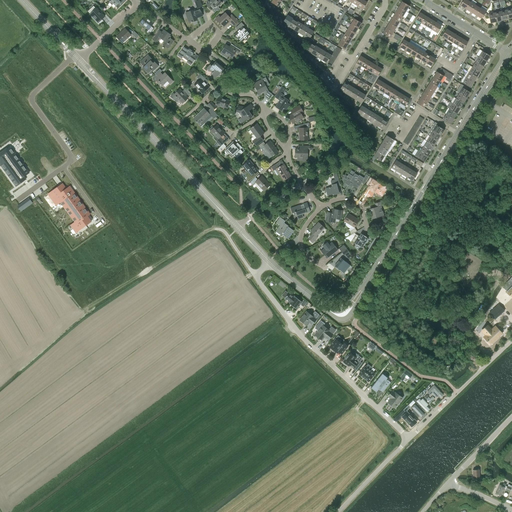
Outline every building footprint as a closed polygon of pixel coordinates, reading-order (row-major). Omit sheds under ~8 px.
[(120,0),(111,0),(111,1),(109,3),(112,6),(113,4),(118,9),(123,4),(120,2),(122,1),(120,0)] [(206,5),(212,11),(212,10),(214,13),(217,10),(218,11),(220,9),(218,8),(222,3),(219,0),(217,0),(217,1),(215,0),(207,0),(207,1),(208,2),(206,5)] [(367,2),(363,0),(361,0),(357,6),(363,9),(367,2)] [(463,0),(460,6),(465,9),(470,2),(466,0),(463,0)] [(399,7),(406,12),(409,6),(402,2),(399,7)] [(475,5),(470,2),(465,9),(471,12),(475,5)] [(480,8),(475,5),(471,12),(476,15),(480,8)] [(93,6),(88,12),(90,14),(98,23),(105,17),(96,8),(96,9),(93,6)] [(395,12),(403,17),(406,12),(399,7),(395,12)] [(486,12),(480,8),(476,15),(481,19),(483,15),(485,13),(486,12)] [(196,18),(202,16),(200,9),(193,11),(193,10),(186,13),(189,23),(196,20),(196,18)] [(403,17),(395,12),(392,18),(399,22),(403,17)] [(501,12),(495,13),(497,22),(503,20),(501,12)] [(218,16),(215,19),(217,21),(223,28),(230,22),(234,26),(238,22),(231,15),(229,17),(225,13),(220,18),(218,16)] [(421,23),(425,16),(420,13),(416,20),(421,23)] [(489,15),(485,13),(483,15),(489,19),(490,23),(497,22),(495,13),(488,14),(489,15)] [(283,23),(288,26),(293,19),(287,15),(283,23)] [(431,19),(425,16),(421,23),(426,27),(431,19)] [(151,27),(154,23),(145,17),(140,23),(149,30),(147,32),(149,34),(154,28),(151,27)] [(389,23),(396,27),(399,22),(392,18),(389,23)] [(298,22),(293,19),(288,26),(293,29),(298,22)] [(351,24),(358,29),(361,23),(354,19),(351,24)] [(432,30),(436,23),(431,19),(426,27),(432,30)] [(303,25),(298,22),(293,29),(298,33),(303,25)] [(347,28),(343,25),(345,22),(339,29),(343,33),(347,28)] [(242,43),(250,35),(243,27),(244,26),(241,23),(236,28),(238,31),(234,35),(242,43)] [(386,28),(393,33),(396,27),(389,23),(386,28)] [(441,26),(436,23),(432,30),(437,33),(441,26)] [(358,29),(351,24),(348,30),(355,34),(358,29)] [(304,36),(307,31),(308,28),(303,25),(298,33),(304,36)] [(314,32),(308,28),(307,31),(304,36),(309,39),(314,32)] [(393,33),(386,28),(382,34),(390,38),(393,33)] [(122,43),(131,35),(125,29),(116,37),(122,43)] [(447,39),(452,32),(446,29),(442,36),(447,39)] [(168,49),(174,41),(168,38),(170,35),(164,30),(161,34),(159,32),(153,40),(157,43),(160,38),(165,42),(163,45),(168,49)] [(355,34),(348,30),(345,35),(352,39),(355,34)] [(452,32),(447,39),(453,43),(457,36),(452,32)] [(352,39),(345,35),(341,40),(348,44),(352,39)] [(462,39),(457,36),(453,43),(458,46),(462,39)] [(468,42),(462,39),(458,46),(463,49),(468,42)] [(348,44),(341,40),(338,46),(345,50),(348,44)] [(405,50),(409,43),(404,40),(399,47),(405,50)] [(311,53),(315,46),(310,43),(305,50),(311,53)] [(414,46),(409,43),(405,50),(410,53),(414,46)] [(238,54),(240,51),(233,46),(231,49),(226,45),(220,54),(225,57),(227,54),(232,57),(235,52),(238,54)] [(311,53),(316,57),(321,49),(315,46),(311,53)] [(415,57),(419,50),(419,49),(414,46),(410,53),(415,57)] [(191,65),(195,59),(191,57),(194,53),(189,49),(188,49),(184,47),(178,56),(182,59),(183,58),(188,61),(187,62),(191,65)] [(326,52),(321,49),(316,57),(321,60),(326,52)] [(419,49),(419,50),(415,57),(420,60),(425,53),(419,49)] [(479,57),(486,61),(490,56),(482,51),(479,57)] [(327,63),(328,62),(328,61),(329,59),(331,57),(332,56),(326,52),(321,60),(327,63)] [(430,56),(425,53),(420,60),(426,63),(430,56)] [(152,72),(158,66),(156,64),(155,65),(150,60),(152,59),(148,55),(140,62),(144,66),(142,68),(148,74),(151,70),(152,72)] [(361,66),(366,60),(366,59),(360,56),(356,63),(361,66)] [(430,56),(426,63),(431,66),(435,59),(430,56)] [(479,57),(476,62),(483,67),(486,61),(479,57)] [(366,59),(366,60),(361,66),(367,70),(371,63),(366,59)] [(219,76),(225,70),(216,62),(212,66),(210,65),(207,68),(212,72),(211,73),(212,73),(211,75),(215,78),(218,75),(219,76)] [(483,67),(476,62),(472,67),(480,72),(483,67)] [(376,66),(371,63),(367,70),(372,73),(376,66)] [(382,69),(376,66),(372,73),(377,76),(382,69)] [(480,72),(472,67),(469,73),(477,77),(480,72)] [(154,78),(153,80),(155,82),(158,80),(163,86),(167,81),(170,84),(173,82),(167,75),(165,73),(163,74),(161,72),(162,71),(160,69),(155,74),(155,75),(153,77),(154,78)] [(440,82),(443,78),(445,80),(446,78),(445,77),(444,76),(443,76),(441,74),(438,73),(437,72),(433,77),(440,82)] [(477,77),(469,73),(466,78),(473,82),(477,77)] [(202,93),(209,87),(203,81),(206,79),(201,75),(197,79),(199,81),(194,85),(202,93)] [(430,82),(437,87),(440,82),(433,77),(430,82)] [(473,82),(466,78),(463,83),(470,88),(473,82)] [(268,99),(271,94),(269,92),(262,80),(254,84),(259,94),(265,91),(267,95),(265,97),(268,99)] [(379,90),(381,86),(383,83),(378,80),(373,87),(379,90)] [(340,90),(345,93),(350,86),(344,82),(340,90)] [(427,88),(434,92),(437,87),(430,82),(427,88)] [(383,83),(381,86),(379,90),(384,93),(388,86),(383,83)] [(470,93),(467,91),(468,89),(461,85),(457,92),(459,93),(467,98),(470,93)] [(345,93),(350,96),(355,89),(350,86),(345,93)] [(394,89),(388,86),(384,93),(389,97),(394,89)] [(286,110),(289,105),(286,103),(288,100),(281,95),(285,90),(281,87),(275,97),(280,101),(276,107),(281,111),(283,108),(286,110)] [(180,89),(174,94),(173,93),(171,97),(177,102),(179,100),(183,104),(188,98),(186,96),(187,95),(188,96),(191,93),(188,90),(186,88),(183,90),(183,91),(182,92),(180,89)] [(423,93),(431,97),(434,92),(427,88),(423,93)] [(355,100),(360,92),(355,89),(350,96),(355,100)] [(395,100),(399,93),(394,89),(389,97),(395,100)] [(366,96),(360,92),(355,100),(361,103),(366,96)] [(399,93),(395,100),(400,103),(404,96),(399,93)] [(431,97),(423,93),(420,98),(427,103),(431,97)] [(467,98),(459,93),(456,99),(463,103),(467,98)] [(410,99),(404,96),(400,103),(405,106),(410,99)] [(227,109),(230,101),(219,97),(216,105),(227,109)] [(427,103),(420,98),(417,104),(424,108),(427,103)] [(453,104),(460,108),(463,103),(456,99),(453,104)] [(249,111),(253,108),(250,104),(246,107),(238,106),(237,109),(236,112),(239,113),(242,117),(241,118),(243,122),(248,119),(249,120),(253,117),(249,111)] [(449,109),(457,114),(460,108),(453,104),(449,109)] [(303,118),(301,114),(303,112),(299,106),(291,111),(293,114),(288,117),(293,124),(303,118)] [(362,117),(367,109),(361,106),(357,113),(362,117)] [(212,117),(214,115),(216,113),(213,110),(211,108),(207,112),(204,109),(193,119),(201,127),(208,121),(206,119),(210,115),(212,117)] [(404,112),(397,108),(396,110),(394,112),(401,117),(404,112)] [(362,117),(367,120),(372,112),(367,109),(362,117)] [(457,114),(449,109),(446,114),(454,119),(457,114)] [(372,123),(377,115),(372,112),(367,120),(372,123)] [(454,119),(446,114),(443,120),(450,124),(454,119)] [(372,123),(378,126),(383,119),(377,115),(372,123)] [(388,122),(383,119),(378,126),(383,130),(388,122)] [(307,128),(310,128),(309,122),(300,125),(301,128),(299,128),(300,140),(308,140),(307,128)] [(435,122),(431,129),(441,135),(444,130),(437,125),(438,124),(435,122)] [(260,136),(264,133),(257,124),(250,129),(257,138),(252,141),(256,146),(263,141),(260,136)] [(212,127),(209,130),(210,131),(216,137),(215,138),(218,140),(217,141),(221,146),(223,145),(229,139),(224,134),(225,134),(217,125),(213,128),(212,127)] [(441,135),(431,129),(427,134),(430,136),(437,141),(441,135)] [(383,141),(391,145),(394,140),(386,135),(383,141)] [(437,141),(430,136),(427,141),(434,146),(437,141)] [(434,146),(427,141),(424,140),(421,145),(423,147),(431,151),(434,146)] [(268,159),(272,157),(278,152),(270,141),(265,145),(263,142),(258,146),(259,146),(260,148),(261,149),(264,146),(268,152),(264,155),(268,159)] [(380,146),(388,151),(391,145),(383,141),(380,146)] [(233,157),(235,155),(237,158),(243,152),(240,150),(242,148),(239,145),(237,146),(233,142),(225,149),(233,157)] [(310,147),(310,146),(302,146),(302,150),(295,149),(295,157),(302,157),(302,160),(308,161),(308,150),(310,150),(310,147)] [(377,151),(384,156),(388,151),(380,146),(377,151)] [(10,147),(0,153),(0,165),(0,166),(1,165),(16,186),(26,180),(24,177),(29,173),(10,147)] [(420,152),(428,156),(431,151),(423,147),(420,152)] [(384,156),(377,151),(373,157),(381,161),(384,156)] [(428,156),(420,152),(417,157),(424,162),(428,156)] [(247,178),(246,179),(249,183),(255,177),(259,174),(257,172),(258,171),(249,160),(243,166),(247,172),(244,174),(247,178)] [(391,168),(397,171),(401,164),(396,160),(391,168)] [(271,167),(272,168),(273,171),(276,169),(283,181),(291,176),(284,164),(279,167),(277,163),(271,167)] [(397,171),(402,175),(407,167),(401,164),(397,171)] [(407,178),(410,173),(412,170),(407,167),(402,175),(407,178)] [(412,170),(410,173),(407,178),(412,181),(414,178),(416,175),(417,173),(412,170)] [(364,185),(369,177),(366,175),(364,179),(359,175),(358,176),(355,174),(353,176),(349,174),(347,177),(346,175),(344,178),(346,180),(344,183),(351,188),(352,186),(357,189),(359,186),(359,187),(361,183),(364,185)] [(264,191),(270,185),(262,176),(258,180),(255,178),(250,182),(253,185),(256,182),(264,191)] [(382,196),(386,190),(385,189),(385,187),(374,180),(374,179),(371,176),(366,184),(369,186),(364,195),(370,199),(375,191),(382,196)] [(337,186),(340,186),(338,177),(334,178),(335,180),(331,181),(332,187),(326,189),(328,196),(333,194),(333,195),(339,193),(337,186)] [(511,183),(510,183),(503,193),(511,198),(511,183)] [(58,187),(48,194),(56,205),(61,202),(75,222),(70,225),(76,233),(91,222),(87,216),(90,214),(69,186),(66,189),(63,186),(59,189),(58,187)] [(380,206),(383,206),(382,202),(375,204),(376,208),(370,209),(372,219),(383,215),(380,206)] [(23,203),(18,207),(21,211),(26,207),(23,203)] [(291,208),(292,213),(296,212),(298,219),(304,217),(303,214),(310,212),(307,203),(303,204),(304,205),(301,206),(300,205),(291,208)] [(334,223),(334,219),(341,220),(342,211),(333,209),(332,213),(327,212),(325,221),(334,223)] [(354,227),(359,220),(348,214),(344,221),(354,227)] [(281,235),(282,234),(288,239),(294,231),(289,227),(289,226),(284,223),(285,221),(280,217),(276,223),(280,225),(276,231),(281,235)] [(317,236),(325,228),(319,222),(310,231),(313,234),(308,239),(312,243),(318,237),(317,236)] [(361,234),(359,236),(354,233),(351,235),(345,238),(351,242),(351,241),(362,248),(368,238),(361,234)] [(332,243),(329,245),(327,242),(323,246),(325,248),(321,251),(327,259),(338,250),(332,243)] [(346,249),(345,250),(342,252),(344,255),(346,258),(350,254),(349,251),(346,249)] [(344,273),(350,266),(341,258),(335,266),(344,273)] [(288,293),(284,298),(290,303),(289,304),(296,309),(302,302),(295,297),(294,297),(288,293)] [(489,314),(494,320),(504,311),(499,305),(489,314)] [(303,323),(306,325),(309,322),(312,325),(316,320),(315,319),(319,315),(315,311),(311,316),(307,312),(300,320),(301,321),(301,322),(303,323)] [(484,335),(490,342),(501,332),(495,325),(491,329),(487,324),(482,329),(486,334),(484,335)] [(317,330),(315,334),(316,334),(315,335),(321,340),(324,337),(328,340),(332,335),(336,330),(331,327),(328,330),(322,326),(318,331),(317,330)] [(342,342),(341,343),(335,339),(329,347),(332,349),(331,350),(334,353),(335,351),(337,353),(339,352),(342,354),(348,346),(342,342)] [(373,350),(376,347),(371,342),(371,343),(368,347),(373,350)] [(346,365),(346,364),(349,366),(350,366),(353,369),(356,365),(357,365),(361,360),(359,358),(358,359),(350,353),(349,354),(348,355),(347,356),(346,356),(344,359),(345,359),(343,361),(344,362),(343,363),(346,365)] [(365,366),(359,374),(368,382),(375,374),(369,370),(371,367),(368,364),(366,367),(365,366)] [(387,378),(382,373),(370,388),(376,392),(378,389),(383,392),(390,382),(386,379),(387,378)] [(395,393),(392,391),(388,397),(390,399),(387,402),(395,408),(402,398),(395,393)] [(415,404),(411,408),(421,419),(425,415),(415,404)] [(499,485),(495,494),(500,496),(505,486),(507,488),(506,490),(511,492),(511,486),(509,485),(508,486),(507,485),(507,487),(505,486),(506,484),(503,483),(502,486),(499,485)]
